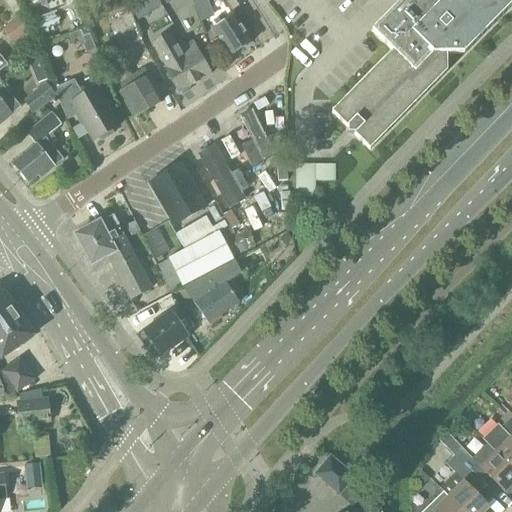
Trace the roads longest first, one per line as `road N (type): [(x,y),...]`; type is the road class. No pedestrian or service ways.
road 1 (secondary): [(511,117),(176,460)]
road 2 (secondary): [(196,492),(511,161)]
road 3 (residential): [(10,239),(283,56)]
road 4 (tertiary): [(10,239),(155,487)]
road 5 (tertiary): [(176,460),(62,292),(10,239)]
